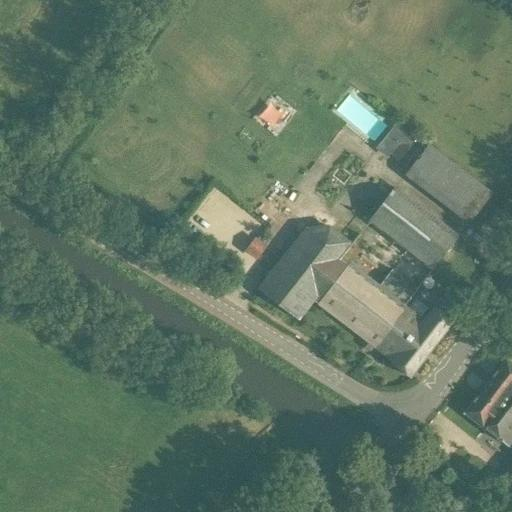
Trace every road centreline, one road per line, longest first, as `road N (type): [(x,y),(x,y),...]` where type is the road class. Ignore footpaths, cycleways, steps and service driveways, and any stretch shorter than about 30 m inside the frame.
road 1 (tertiary): [(407,421),(0,179)]
road 2 (tertiary): [(407,421),(511,284)]
